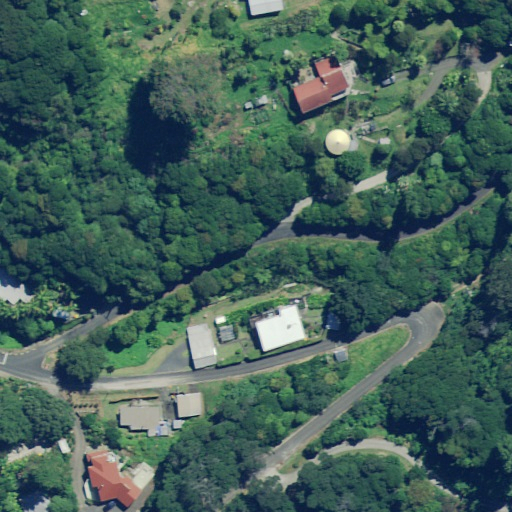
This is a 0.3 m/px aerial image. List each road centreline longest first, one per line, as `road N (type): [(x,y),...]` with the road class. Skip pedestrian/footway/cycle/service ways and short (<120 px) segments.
road 1 (residential): [(23,366),(224,253),(275,232),(369,234),(432,215),(511,157)]
road 2 (unclassified): [(336,342),(409,315),(420,336),(213,511)]
road 3 (residential): [(23,366),(40,376),(113,383),(233,370),(336,342)]
